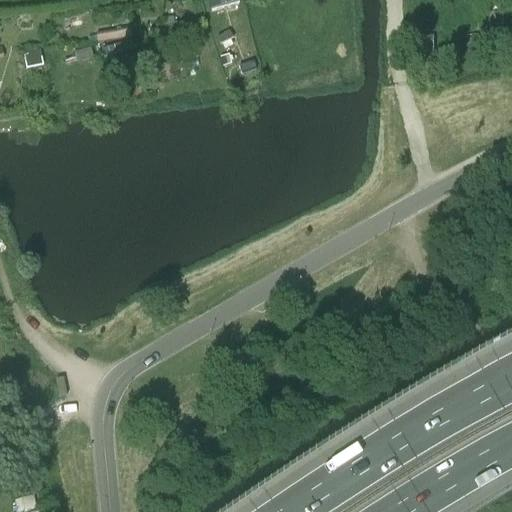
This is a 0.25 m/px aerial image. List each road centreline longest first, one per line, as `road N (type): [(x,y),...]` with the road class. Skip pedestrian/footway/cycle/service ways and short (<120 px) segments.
road 1 (tertiary): [(110,511),(102,433),(111,390),(139,360),(511,150)]
road 2 (motorway): [(511,386),(304,511)]
road 3 (track): [(111,390),(21,332),(0,271)]
road 4 (track): [(470,349),(424,278),(402,209)]
